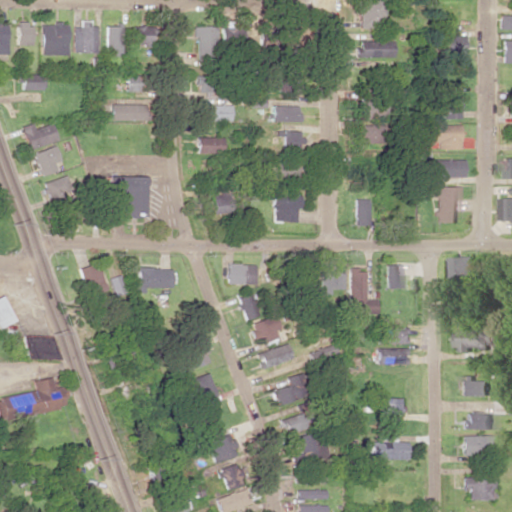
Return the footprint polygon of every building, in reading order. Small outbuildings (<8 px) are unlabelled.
[(358,0),(358,27),(382,27),(382,0),(369,0),(358,0)] [(511,14),(497,15),(497,29),(511,28),(511,14)] [(15,44),(29,44),(28,21),(15,21),(15,44)] [(94,52),(95,23),(78,22),(78,27),(72,27),(72,52),(94,52)] [(39,55),(66,54),(65,23),(38,23),(39,55)] [(120,25),(104,26),(105,53),(120,53),(120,25)] [(193,54),(213,54),(213,25),(192,25),(193,54)] [(131,44),(148,44),(148,26),(131,26),(131,44)] [(281,46),(300,45),(300,28),(280,29),(281,46)] [(462,54),(461,34),(444,34),(445,54),(462,54)] [(390,40),(354,39),(354,56),(389,57),(390,40)] [(500,62),(511,62),(511,39),(500,39),(500,62)] [(20,89),(41,89),(40,73),(19,73),(20,89)] [(123,91),(139,91),(139,75),(124,75),(123,91)] [(215,75),(194,75),(194,95),(215,96),(215,75)] [(282,77),(283,92),(295,91),(294,76),(282,77)] [(357,118),(383,119),(384,91),(357,91),(357,118)] [(458,118),(457,93),(439,93),(440,118),(458,118)] [(107,119),(141,120),(142,104),(108,103),(107,119)] [(227,104),(196,104),(196,120),(227,120),(227,104)] [(295,105),(268,105),(268,120),(295,121),(295,105)] [(49,123),(32,128),(30,122),(19,126),(27,149),(55,139),(49,123)] [(378,143),(379,125),(355,124),(354,142),(378,143)] [(457,147),(457,124),(427,124),(427,146),(457,147)] [(276,150),(299,150),(298,130),(275,131),(276,150)] [(194,152),(221,153),(221,137),(194,136),(194,152)] [(32,151),(37,175),(55,170),(53,162),(58,160),(54,146),(32,151)] [(511,156),(503,157),(502,177),(511,177),(511,156)] [(297,177),(298,158),(272,157),(271,176),(297,177)] [(461,176),(460,158),(428,159),(428,177),(461,176)] [(142,216),(143,176),(106,175),(105,194),(122,194),(122,215),(142,216)] [(39,181),(43,200),(69,195),(65,176),(39,181)] [(458,186),(433,186),(432,221),(457,222),(458,186)] [(297,190),(268,191),(269,222),(293,221),(293,207),(297,207),(297,190)] [(210,213),(233,211),(231,193),(208,195),(210,213)] [(501,219),(511,219),(511,196),(502,196),(501,219)] [(366,224),(365,198),(351,198),(352,224),(366,224)] [(451,256),(452,277),(476,275),(474,255),(451,256)] [(223,283),(251,283),(251,264),(224,263),(223,283)] [(399,287),(399,264),(383,264),(383,287),(399,287)] [(167,266),(133,267),(134,288),(168,288),(167,266)] [(345,311),(373,311),(373,298),(362,298),(361,268),(345,268),(345,311)] [(340,270),(318,269),(317,288),(340,289),(340,270)] [(309,271),(293,271),(293,294),(309,295),(309,271)] [(107,277),(112,296),(123,292),(118,274),(107,277)] [(234,297),(241,319),(254,315),(247,293),(234,297)] [(0,326),(13,320),(0,296),(0,326)] [(276,338),(271,316),(249,320),(253,342),(276,338)] [(457,328),(457,349),(495,349),(494,327),(457,328)] [(399,342),(399,329),(377,328),(376,342),(399,342)] [(53,335),(22,335),(22,358),(53,359),(53,335)] [(252,353),(257,368),(288,357),(282,342),(252,353)] [(311,360),(332,353),(328,343),(308,350),(311,360)] [(206,361),(199,344),(179,352),(185,369),(206,361)] [(373,363),(403,362),(403,347),(373,347),(373,363)] [(101,354),(108,373),(125,367),(118,348),(101,354)] [(196,408),(215,403),(206,372),(187,378),(196,408)] [(285,384),(267,389),(272,404),(304,394),(298,372),(282,376),(285,384)] [(491,380),(477,380),(477,374),(457,374),(457,395),(490,395),(491,380)] [(0,417),(61,408),(58,386),(51,387),(49,376),(30,379),(32,391),(0,396),(0,417)] [(397,397),(380,397),(380,413),(397,413),(397,397)] [(276,418),(281,433),(302,427),(298,412),(276,418)] [(493,429),(493,412),(460,412),(460,428),(493,429)] [(202,442),(210,462),(231,454),(223,434),(202,442)] [(374,434),(374,441),(361,441),(360,457),(403,459),(403,441),(391,441),(392,435),(374,434)] [(457,435),(457,454),(486,454),(486,434),(457,435)] [(227,483),(238,476),(228,460),(217,467),(227,483)] [(463,499),(489,499),(490,477),(457,477),(457,489),(463,489),(463,499)] [(321,498),(322,489),(292,489),(292,498),(321,498)] [(157,504),(160,511),(177,511),(188,507),(183,493),(157,504)] [(85,511),(106,511),(106,499),(85,500),(85,511)]
